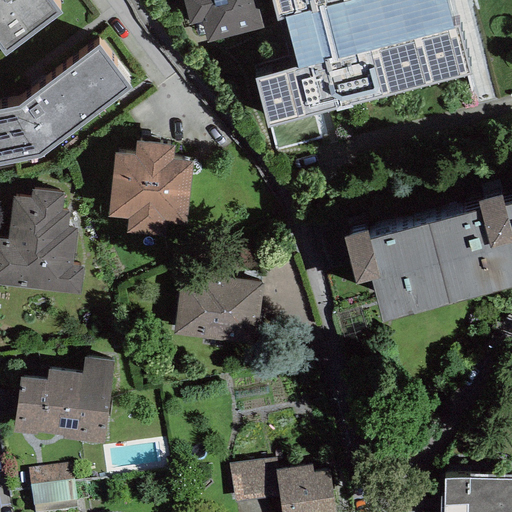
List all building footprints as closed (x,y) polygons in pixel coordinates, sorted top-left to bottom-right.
[(61,15),(50,0),(0,0),(0,50),(5,57),(61,15)] [(255,0),(182,0),(189,24),(201,21),(206,42),(262,27),(255,0)] [(272,0),(278,20),(284,19),(297,69),(255,79),(267,128),(270,127),(275,149),(320,138),(321,143),(474,105),(465,70),(470,68),(458,20),(451,21),(445,0),(272,0)] [(132,92),(99,46),(18,106),(0,109),(0,167),(39,160),(132,92)] [(172,160),(173,146),(135,142),(134,156),(114,154),(107,216),(126,219),(125,232),(163,236),(165,223),(185,225),(192,162),(172,160)] [(8,240),(0,239),(0,284),(81,295),(84,267),(72,266),(77,228),(68,227),(70,212),(62,211),(64,193),(32,189),(30,199),(14,197),(8,240)] [(367,232),(359,234),(356,224),(314,235),(324,278),(352,271),(356,284),(370,280),(382,323),(511,289),(511,206),(505,209),(503,197),(478,203),(480,212),(370,240),(367,232)] [(255,344),(263,282),(181,271),(172,333),(255,344)] [(115,361),(85,357),(83,373),(48,369),(47,379),(21,376),(14,432),(37,435),(37,431),(65,435),(64,438),(104,443),(115,361)] [(277,458),(230,465),(236,501),(280,494),(282,511),(336,511),(331,470),(314,472),(312,464),(278,469),(277,458)] [(72,461),(27,468),(33,511),(40,511),(78,507),(72,461)] [(444,511),(511,511),(511,478),(445,478),(444,511)]
